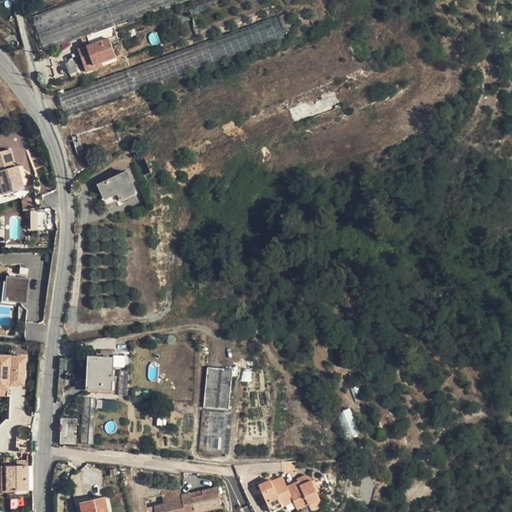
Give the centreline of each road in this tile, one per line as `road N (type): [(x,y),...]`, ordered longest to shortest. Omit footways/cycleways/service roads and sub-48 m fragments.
road 1 (unclassified): [(42,445),(66,213),(54,145),(33,106)]
road 2 (residential): [(42,445),(212,468),(226,474),(247,511)]
